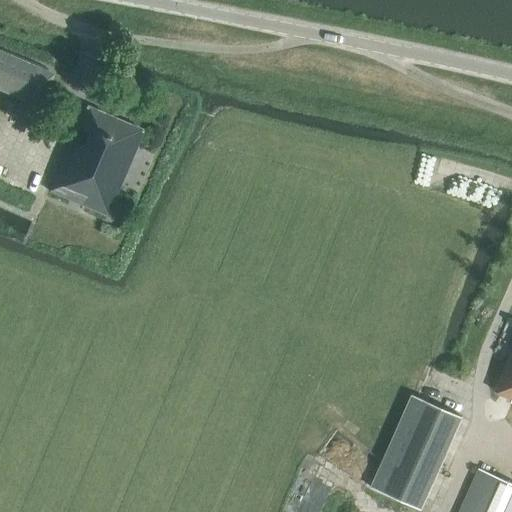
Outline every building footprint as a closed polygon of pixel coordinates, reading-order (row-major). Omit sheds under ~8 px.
[(53,75),(0,52),(0,87),(40,105),(53,75)] [(82,146),(71,142),(49,191),(107,216),(143,131),(86,106),(77,127),(88,132),(82,146)] [(511,351),(495,392),(502,395),(511,399),(511,351)] [(372,488),(421,510),(462,417),(413,395),(372,488)] [(511,511),(511,483),(480,470),(461,511),(511,511)]
